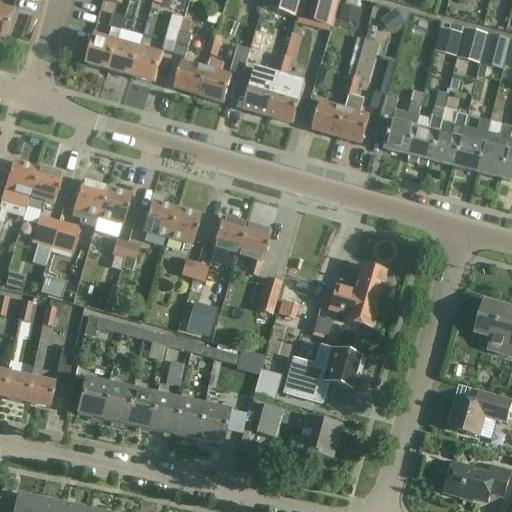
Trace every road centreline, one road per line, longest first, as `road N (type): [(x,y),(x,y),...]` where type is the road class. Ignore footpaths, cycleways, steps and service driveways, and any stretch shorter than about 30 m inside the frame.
road 1 (residential): [(465,227),(30,105)]
road 2 (residential): [(381,506),(465,227)]
road 3 (residential): [(237,495),(0,447)]
